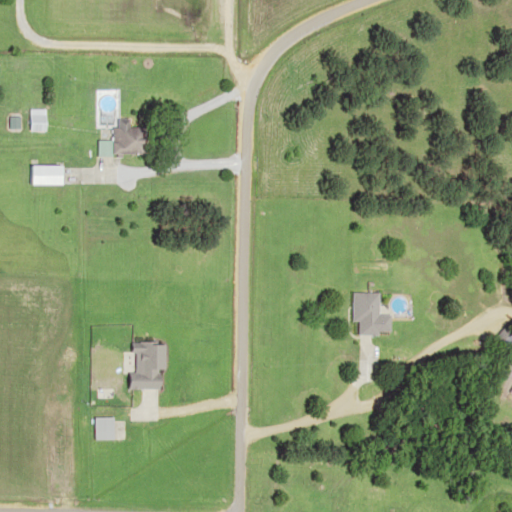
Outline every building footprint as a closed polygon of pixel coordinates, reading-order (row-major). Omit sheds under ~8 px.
[(22,110),(22,131),(37,131),(37,110),(22,110)] [(90,141),(90,156),(137,156),(137,128),(121,128),(121,119),(107,119),(107,141),(90,141)] [(53,166),(23,166),(23,186),(53,186),(53,166)] [(375,292),(350,292),(350,321),(355,321),(355,334),(388,334),(388,314),(375,314),(375,292)] [(511,348),(511,330),(504,322),(489,338),(505,355),(511,348)] [(161,369),(161,341),(127,341),(127,388),(155,388),(156,369),(161,369)] [(110,416),(91,416),(91,439),(110,439),(110,416)] [(361,511),(365,474),(353,473),(349,511),(361,511)]
